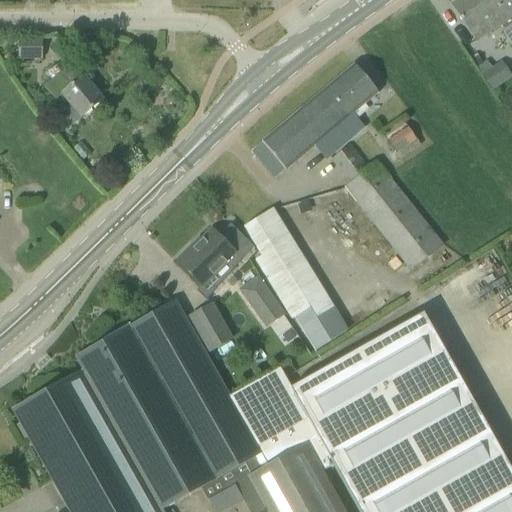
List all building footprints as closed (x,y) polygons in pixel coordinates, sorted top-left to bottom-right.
[(511,0),(458,0),(450,6),(461,23),(471,38),(500,18),(504,24),(511,18),(511,0)] [(511,26),(503,31),(502,32),(511,47),(511,26)] [(19,39),(19,60),(43,60),(42,38),(19,38),(19,39)] [(10,54),(3,58),(8,65),(14,60),(10,54)] [(71,106),(58,116),(68,128),(102,101),(82,77),(77,82),(62,63),(54,70),(58,75),(44,87),(55,100),(61,95),(71,106)] [(354,65),(251,152),(275,180),(314,148),(326,161),(364,129),(353,116),(378,94),(354,65)] [(480,75),(492,91),(501,85),(489,69),(480,75)] [(384,136),(399,159),(419,147),(403,123),(384,136)] [(343,188),(409,272),(442,246),(376,163),(367,170),(349,147),(331,161),(349,184),(343,188)] [(273,210),(248,225),(258,242),(283,227),(273,210)] [(192,246),(177,261),(179,264),(201,286),(210,276),(219,285),(252,247),(230,225),(218,237),(212,231),(194,249),(192,246)] [(239,291),(265,328),(283,316),(257,279),(239,291)] [(162,511),(260,455),(266,466),(236,483),(251,511),(262,505),(266,511),(344,511),(322,473),(333,467),(358,511),(511,511),(511,473),(423,315),(291,389),(279,368),(228,397),(194,337),(174,302),(74,358),(82,371),(11,411),(19,424),(11,428),(19,442),(26,438),(68,511),(162,511)] [(190,317),(209,352),(230,340),(211,305),(190,317)] [(310,310),(294,319),(314,352),(347,332),(332,308),(315,319),(310,310)] [(234,485),(207,500),(213,511),(223,511),(243,501),(234,485)]
